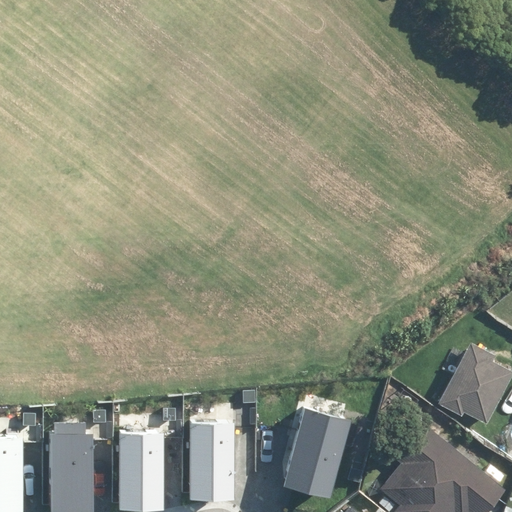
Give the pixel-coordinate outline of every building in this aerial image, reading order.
[(452,347),(441,367),(451,372),(437,401),(461,414),(462,411),(486,423),(511,372),(511,370),(490,359),(493,352),(468,339),(462,352),(452,347)] [(364,408),(314,391),(288,467),(339,484),(364,408)] [(254,407),(201,405),(197,485),(251,488),(254,407)] [(113,417),(60,414),(56,495),(109,497),(113,417)] [(181,416),(128,414),(124,495),(177,497),(181,416)] [(38,423),(0,421),(0,502),(34,504),(38,423)] [(397,511),(462,511),(466,508),(470,511),(483,511),(504,487),(430,426),(380,487),(399,502),(393,509),(397,511)]
